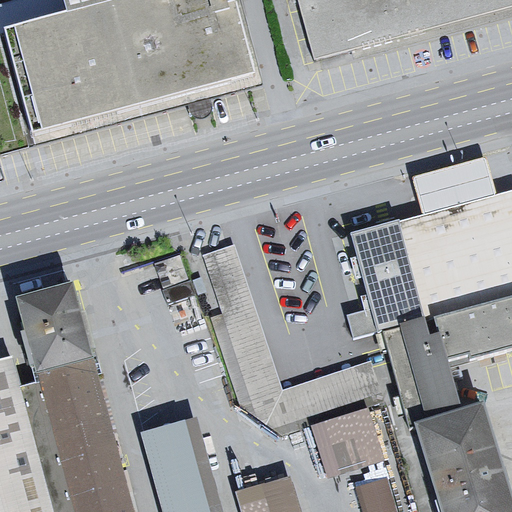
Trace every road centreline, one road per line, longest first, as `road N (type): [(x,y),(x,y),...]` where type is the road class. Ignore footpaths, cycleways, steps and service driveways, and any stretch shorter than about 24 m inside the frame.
road 1 (primary): [(0,243),(511,106)]
road 2 (unknown): [(77,223),(160,387),(245,449),(292,465),(319,511)]
